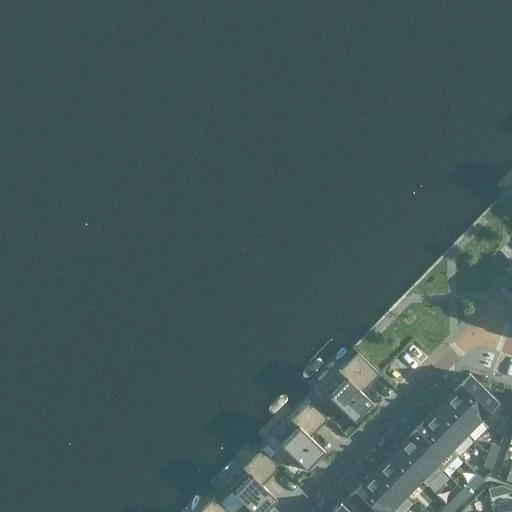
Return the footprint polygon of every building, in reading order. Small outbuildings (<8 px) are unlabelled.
[(324,392),(354,421),(372,403),(361,393),(379,374),(357,352),(338,371),(341,375),(324,392)] [(496,402),(469,375),(453,391),(480,418),(496,402)] [(480,418),(453,391),(438,406),(465,433),(480,418)] [(276,441),(306,470),(324,451),(310,437),(327,419),(309,401),(290,420),(293,424),(276,441)] [(465,433),(438,406),(422,421),(450,448),(465,433)] [(450,448),(422,421),(407,436),(407,437),(435,464),(450,448)] [(503,436),(507,424),(500,421),(495,433),(503,436)] [(435,464),(407,437),(392,452),(420,479),(435,464)] [(495,458),(499,447),(491,444),(487,455),(495,458)] [(229,489),(252,511),(264,511),(276,499),(262,485),(280,467),(261,449),(242,468),(246,472),(229,489)] [(405,494),(420,479),(392,452),(377,467),(405,494)] [(490,469),(495,458),(487,455),(483,466),(490,469)] [(282,499),(298,483),(280,467),(265,483),(282,499)] [(389,510),(405,494),(377,467),(362,483),(389,510)] [(474,488),(483,480),(477,474),(469,483),(474,488)] [(387,511),(389,510),(362,483),(346,499),(359,511),(387,511)] [(228,511),(213,497),(198,511),(228,511)] [(452,511),(461,502),(455,497),(446,505),(452,511)]
